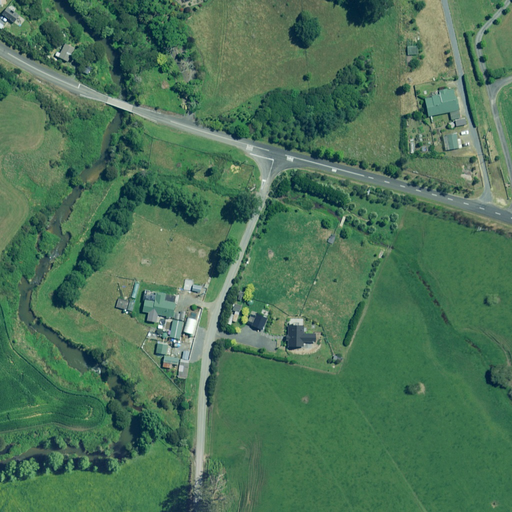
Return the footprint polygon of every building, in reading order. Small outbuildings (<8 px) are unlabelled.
[(419,46),(409,46),(409,54),(419,55),(419,46)] [(461,117),(456,88),(439,91),(440,95),(425,98),(429,116),(450,112),(451,119),(461,117)] [(445,150),(459,148),(463,148),(461,138),(458,139),(457,133),(443,135),(445,150)] [(160,319),(158,318),(158,315),(166,317),(166,318),(169,319),(169,317),(173,318),(176,303),(165,301),(166,294),(157,292),(155,302),(145,300),(143,312),(149,313),(147,320),(157,322),(159,323),(160,319)] [(250,305),(251,306),(253,305),(254,305),(255,304),(255,303),(256,302),(256,301),(256,300),(255,299),(254,298),(253,297),(252,297),(251,297),(250,297),(249,298),(248,298),(248,299),(248,300),(247,300),(247,301),(247,302),(248,303),(248,304),(249,305),(250,305)] [(240,313),(236,311),(232,320),(237,322),(240,313)] [(268,319),(258,314),(252,325),(262,330),(268,319)] [(170,336),(170,337),(180,339),(184,322),(174,320),(170,336)] [(157,328),(156,337),(167,339),(168,329),(157,328)] [(166,354),(168,345),(157,342),(155,352),(166,354)] [(179,358),(164,356),(163,367),(172,368),(172,364),(178,365),(179,358)] [(185,365),(186,361),(181,360),(178,377),(186,379),(189,366),(185,365)]
